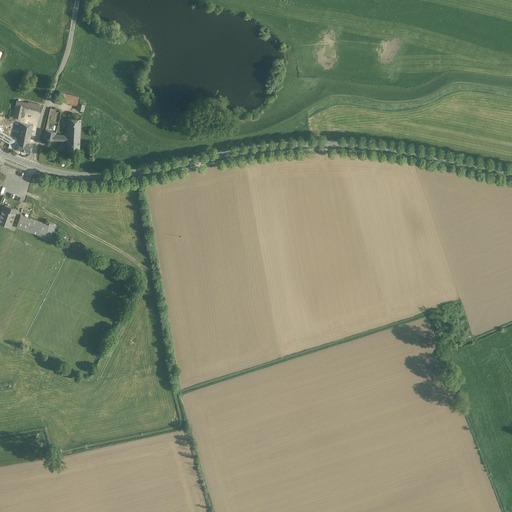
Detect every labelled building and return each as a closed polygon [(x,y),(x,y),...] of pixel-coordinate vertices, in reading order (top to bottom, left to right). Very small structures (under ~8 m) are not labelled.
[(79,98),(60,93),(58,100),(77,105),(79,98)] [(86,104),(78,103),(77,109),(84,111),(86,104)] [(23,107),(16,106),(14,117),(20,118),(23,107)] [(81,119),(68,118),(67,134),(67,140),(67,150),(80,150),(81,119)] [(33,125),(21,123),(18,137),(18,140),(30,142),(33,125)] [(56,132),(45,129),(44,137),(54,140),(56,134),(56,132)] [(13,138),(0,130),(0,137),(9,143),(15,144),(15,147),(16,147),(18,140),(15,139),(13,138)] [(30,142),(18,140),(16,147),(15,147),(15,144),(9,143),(9,148),(30,152),(32,143),(30,142)] [(16,210),(5,206),(4,210),(2,210),(0,214),(0,222),(10,226),(16,210)] [(49,225),(20,215),(16,227),(45,237),(47,231),(49,225)] [(55,225),(49,223),(49,225),(47,231),(53,233),(55,225)]
